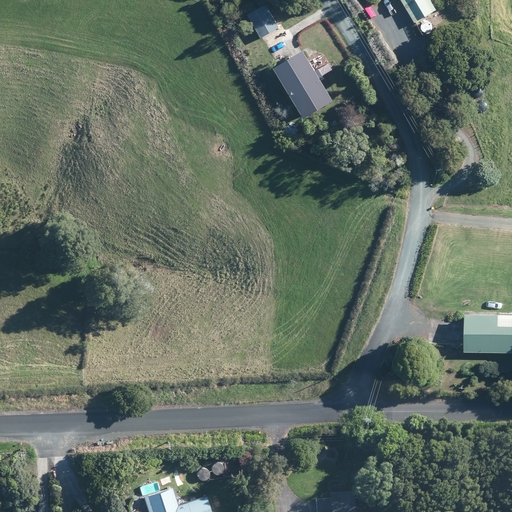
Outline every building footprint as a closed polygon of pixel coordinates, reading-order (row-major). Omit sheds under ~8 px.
[(400,0),(415,24),(437,11),(430,0),(400,0)] [(279,29),(266,6),(249,16),(262,39),(279,29)] [(333,102),(304,53),(276,69),(306,118),(333,102)] [(511,352),(511,314),(465,314),(464,351),(511,352)] [(177,506),(171,488),(144,497),(148,511),(211,511),(206,497),(177,506)] [(354,511),(353,494),(330,496),(331,502),(317,504),(318,511),(354,511)]
